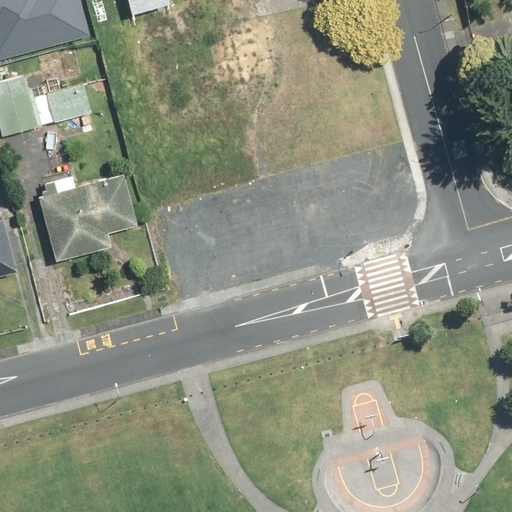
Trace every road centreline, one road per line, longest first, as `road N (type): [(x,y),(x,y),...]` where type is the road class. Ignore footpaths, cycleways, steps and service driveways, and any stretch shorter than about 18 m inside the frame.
road 1 (residential): [(0,383),(479,256)]
road 2 (residential): [(414,0),(479,256)]
